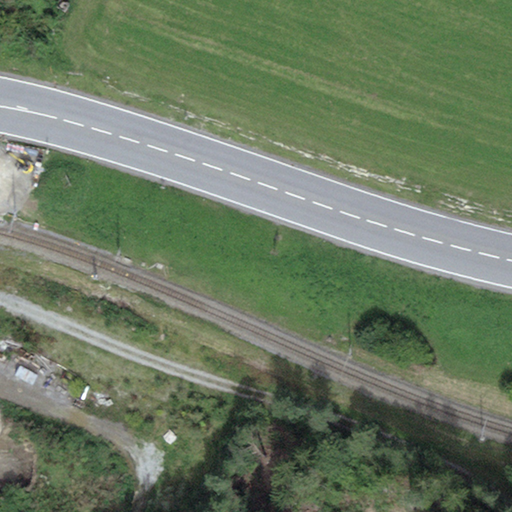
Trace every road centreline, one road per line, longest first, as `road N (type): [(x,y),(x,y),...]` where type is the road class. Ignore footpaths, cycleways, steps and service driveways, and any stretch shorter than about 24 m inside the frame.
road 1 (track): [(0,299),(370,432),(511,509)]
road 2 (primary): [(511,253),(0,109)]
